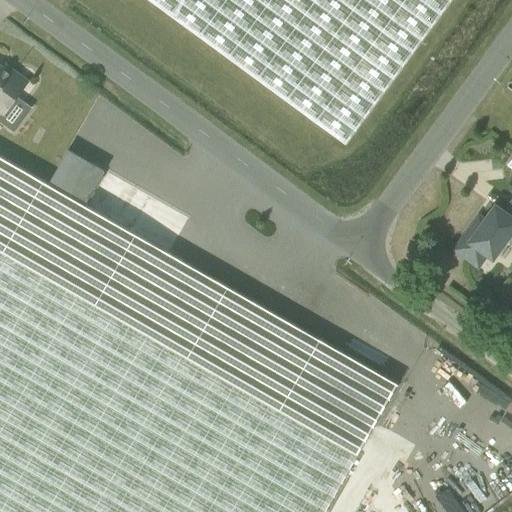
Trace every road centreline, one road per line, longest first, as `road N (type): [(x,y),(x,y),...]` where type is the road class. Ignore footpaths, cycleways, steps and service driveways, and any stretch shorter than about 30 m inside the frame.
road 1 (unclassified): [(357,247),(21,0)]
road 2 (unclassified): [(357,247),(511,37)]
road 3 (unclassified): [(511,365),(357,247)]
